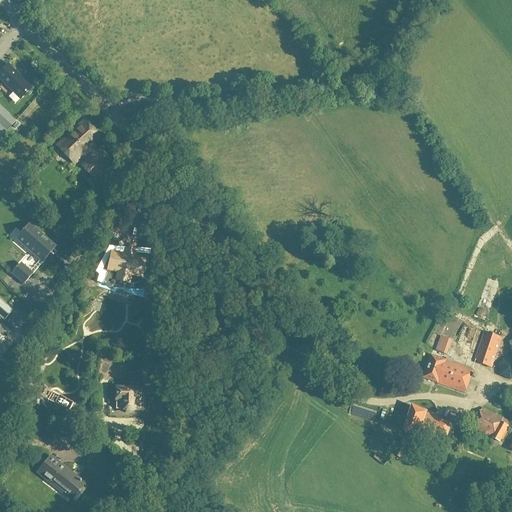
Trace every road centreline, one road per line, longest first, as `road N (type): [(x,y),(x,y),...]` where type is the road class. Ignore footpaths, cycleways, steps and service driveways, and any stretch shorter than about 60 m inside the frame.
road 1 (tertiary): [(163,511),(165,495),(263,370),(267,354),(150,161)]
road 2 (unclassified): [(0,423),(40,311),(91,227),(150,161)]
road 3 (tertiary): [(150,161),(6,0)]
